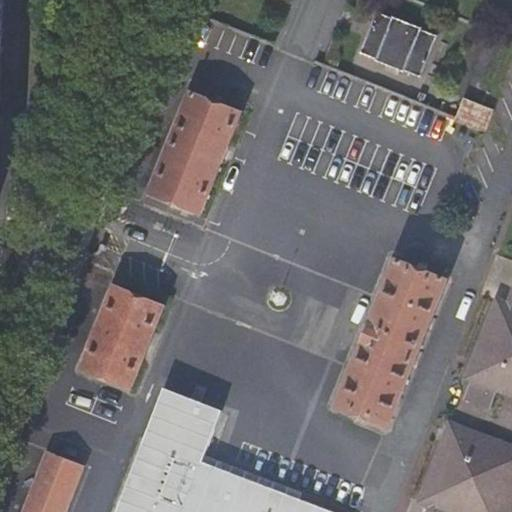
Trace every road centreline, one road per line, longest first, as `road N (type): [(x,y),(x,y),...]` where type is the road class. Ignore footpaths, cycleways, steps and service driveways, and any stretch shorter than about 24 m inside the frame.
road 1 (tertiary): [(146,0),(42,254)]
road 2 (residential): [(6,239),(12,0)]
